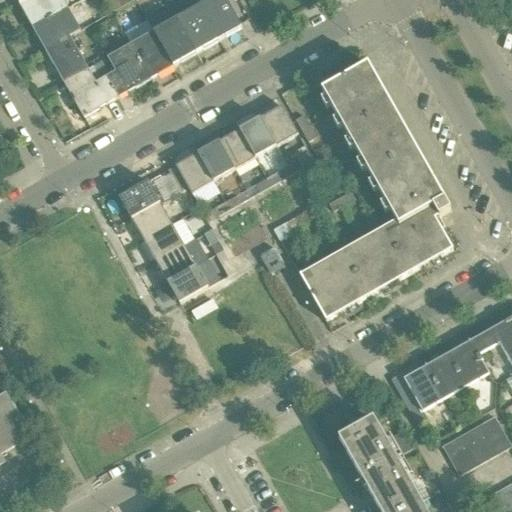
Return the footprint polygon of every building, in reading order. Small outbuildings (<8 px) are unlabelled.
[(61,0),(31,0),(20,7),(33,30),(68,10),(61,0)] [(122,0),(108,0),(105,2),(113,15),(126,7),(122,0)] [(214,0),(208,4),(198,9),(218,44),(242,30),(224,0),(214,0)] [(198,9),(176,22),(195,56),(218,44),(198,9)] [(68,10),(33,30),(46,52),(70,39),(80,32),(68,10)] [(132,43),(154,30),(148,21),(127,33),(132,43)] [(176,22),(154,34),(173,69),(195,56),(176,22)] [(154,34),(131,47),(151,82),(173,69),(154,34)] [(70,39),(46,52),(64,85),(88,71),(70,39)] [(131,47),(109,59),(117,73),(129,94),(151,82),(131,47)] [(88,71),(64,85),(84,120),(108,106),(96,85),(105,80),(97,66),(88,71)] [(326,90),(339,112),(380,88),(368,67),(326,90)] [(117,73),(105,80),(118,100),(129,94),(117,73)] [(105,80),(96,85),(108,106),(118,100),(105,80)] [(339,112),(350,133),(392,109),(380,88),(339,112)] [(282,108),(259,121),(275,150),(298,137),(282,108)] [(350,133),(362,154),(404,130),(392,109),(350,133)] [(239,128),(260,118),(256,111),(236,121),(239,128)] [(296,122),(302,133),(310,129),(303,118),(296,122)] [(259,121),(238,133),(254,161),(255,161),(256,161),(258,165),(267,159),(265,155),(275,150),(259,121)] [(310,129),(302,133),(308,144),(316,140),(310,129)] [(362,154),(389,201),(431,177),(404,130),(362,154)] [(238,133),(217,145),(226,161),(233,173),(254,161),(238,133)] [(217,145),(197,156),(200,161),(213,185),(233,173),(226,161),(217,145)] [(189,161),(176,168),(182,179),(188,190),(192,197),(213,185),(200,161),(197,156),(189,161)] [(314,164),(312,161),(310,157),(298,163),(303,171),(314,164)] [(319,164),(326,175),(333,170),(327,159),(319,164)] [(176,168),(169,172),(169,173),(175,183),(182,179),(176,168)] [(288,169),(266,182),(270,189),(293,176),(288,169)] [(333,170),(326,175),(332,186),(339,181),(333,170)] [(407,223),(387,234),(412,276),(453,252),(436,221),(451,213),(431,177),(389,201),(398,217),(403,215),(407,223)] [(182,179),(175,183),(181,194),(188,190),(182,179)] [(270,189),(266,182),(256,187),(260,195),(270,189)] [(120,200),(132,222),(160,206),(148,184),(120,200)] [(351,194),(340,200),(344,208),(355,202),(351,194)] [(236,198),(225,204),(230,212),(241,206),(236,198)] [(344,208),(340,200),(329,206),(333,214),(344,208)] [(230,212),(225,204),(214,211),(219,218),(230,212)] [(132,222),(144,243),(172,226),(160,206),(132,222)] [(307,213),(296,219),(300,227),(311,221),(307,213)] [(300,227),(296,219),(285,226),(289,233),(300,227)] [(144,243),(155,263),(184,247),(172,226),(144,243)] [(218,243),(212,232),(204,236),(211,247),(218,243)] [(387,234),(367,246),(391,287),(412,276),(387,234)] [(224,252),(218,243),(211,247),(216,257),(224,252)] [(367,246),(345,258),(369,300),(391,287),(367,246)] [(155,263),(167,284),(196,268),(184,247),(155,263)] [(261,260),(269,275),(270,276),(271,276),(272,276),(273,276),(284,270),(284,269),(285,268),(284,267),(276,252),(276,251),(275,251),(274,250),(273,250),(272,251),(262,257),(261,257),(261,258),(261,259),(261,260)] [(216,257),(222,268),(230,263),(224,252),(216,257)] [(345,258),(324,270),(348,312),(369,300),(345,258)] [(230,263),(222,268),(228,279),(236,274),(230,263)] [(196,268),(167,284),(180,306),(181,306),(208,290),(196,268)] [(348,312),(324,270),(302,282),(326,324),(348,312)] [(213,302),(192,314),(197,322),(217,310),(213,302)] [(499,346),(504,354),(511,349),(511,319),(471,343),(482,364),(483,363),(480,357),(499,346)] [(489,377),(482,364),(471,343),(448,356),(467,389),(489,377)] [(445,401),(467,389),(448,356),(426,368),(445,401)] [(423,414),(445,401),(426,368),(404,381),(423,414)] [(0,456),(1,456),(9,452),(31,439),(31,438),(30,438),(21,423),(22,422),(19,418),(10,403),(11,402),(7,395),(6,394),(0,397),(0,456)] [(495,419),(482,426),(487,435),(500,428),(495,419)] [(339,441),(379,511),(408,511),(421,505),(399,467),(373,421),(339,441)] [(362,427),(359,423),(348,430),(350,434),(362,427)] [(482,426),(456,441),(461,451),(467,447),(477,442),(487,435),(482,426)] [(511,449),(500,428),(487,435),(499,456),(511,449)] [(487,435),(477,442),(488,463),(499,456),(487,435)] [(461,451),(456,441),(443,449),(448,458),(458,453),(461,451)] [(477,442),(467,447),(479,468),(488,463),(477,442)] [(461,451),(458,453),(469,473),(479,468),(467,447),(461,451)] [(469,473),(458,453),(448,458),(460,479),(469,473)] [(511,511),(511,503),(504,490),(495,496),(503,511),(511,511)] [(503,511),(495,496),(485,501),(491,511),(503,511)] [(491,511),(485,501),(475,507),(478,511),(491,511)]
